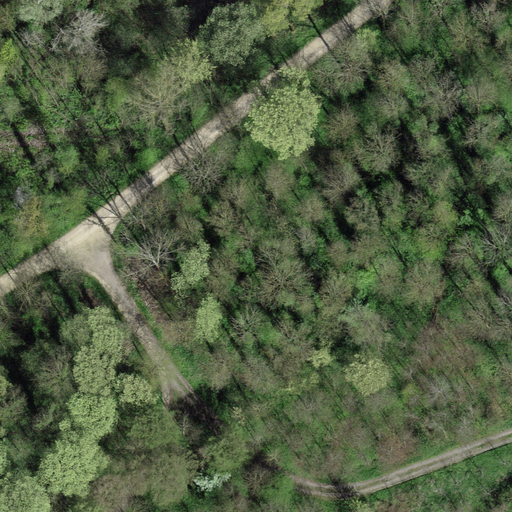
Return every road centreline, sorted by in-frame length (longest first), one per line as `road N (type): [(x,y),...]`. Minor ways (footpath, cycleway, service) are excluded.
road 1 (track): [(384,0),(70,244)]
road 2 (track): [(172,392),(280,490),(349,488),(511,433)]
road 3 (track): [(70,244),(172,392)]
